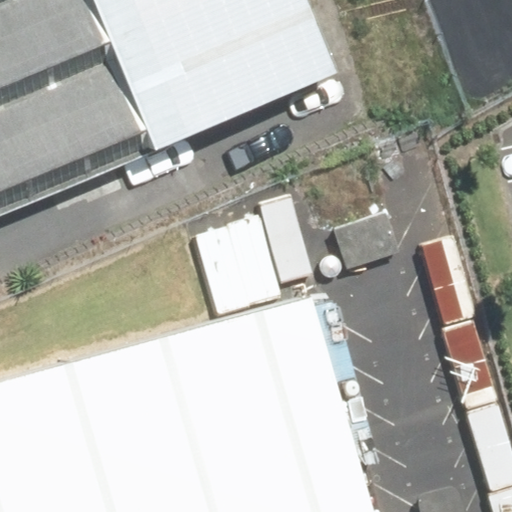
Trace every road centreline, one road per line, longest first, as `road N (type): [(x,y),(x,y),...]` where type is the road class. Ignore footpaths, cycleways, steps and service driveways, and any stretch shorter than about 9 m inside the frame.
road 1 (unknown): [(0,267),(397,102)]
road 2 (unknown): [(431,511),(358,255)]
